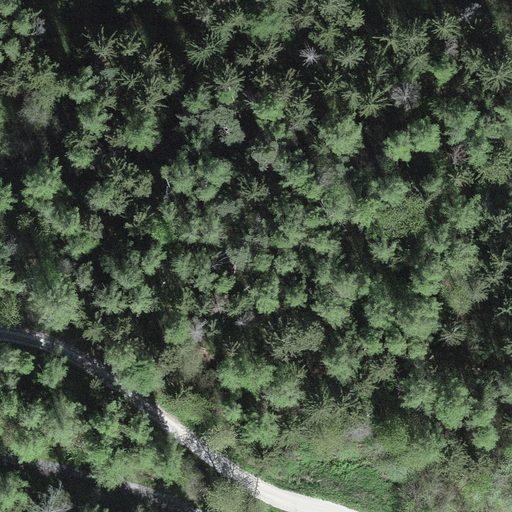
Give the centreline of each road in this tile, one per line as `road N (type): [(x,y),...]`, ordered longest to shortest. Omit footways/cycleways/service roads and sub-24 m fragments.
road 1 (track): [(328,511),(260,487),(73,351),(0,332)]
road 2 (track): [(0,453),(148,491),(191,511)]
